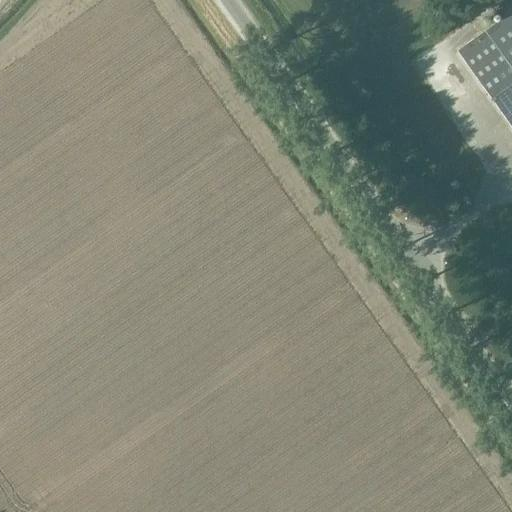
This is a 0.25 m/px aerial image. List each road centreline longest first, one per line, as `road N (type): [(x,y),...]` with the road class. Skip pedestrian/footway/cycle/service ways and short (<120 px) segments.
road 1 (unclassified): [(511,401),(226,0)]
road 2 (unknown): [(396,238),(511,170)]
